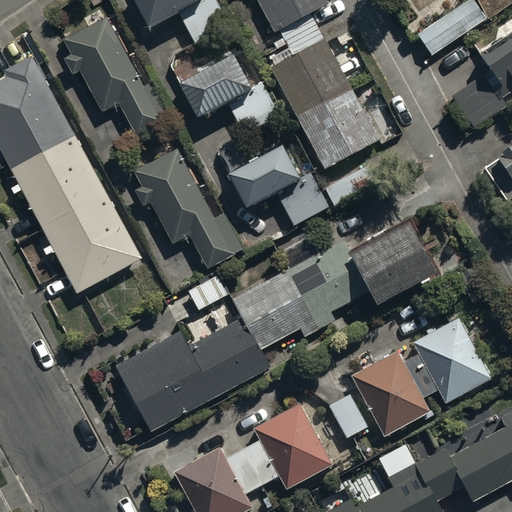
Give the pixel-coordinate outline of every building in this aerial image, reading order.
[(132,0),(148,30),(179,14),(195,45),(228,28),(213,0),(132,0)] [(278,31),(311,13),(330,3),(327,0),(257,0),(275,32),(278,31)] [(464,0),(419,30),(432,50),(487,14),(478,0),(464,0)] [(77,68),(98,108),(115,99),(133,134),(169,116),(149,78),(140,83),(103,13),(58,37),(67,53),(60,56),(69,72),(77,68)] [(311,13),(278,31),(290,54),(269,64),(323,166),(377,138),(311,13)] [(452,92),(474,125),(510,103),(503,92),(511,86),(511,23),(475,47),(488,68),(452,92)] [(237,52),(181,81),(201,118),(229,103),(246,135),(282,116),(265,84),(256,88),(237,52)] [(0,81),(0,144),(77,291),(140,258),(33,54),(4,69),(8,77),(0,81)] [(214,148),(242,204),(271,189),(289,225),(326,207),(308,172),(297,177),(279,141),(245,157),(235,137),(214,148)] [(487,169),(509,203),(511,201),(511,142),(503,149),(507,156),(487,169)] [(148,202),(170,242),(187,233),(205,268),(241,249),(222,213),(213,218),(174,147),(130,171),(138,186),(131,190),(140,206),(148,202)] [(369,159),(323,183),(333,201),(378,178),(369,159)] [(114,362),(149,428),(269,365),(260,347),(299,326),(304,335),(334,319),(329,309),(368,288),(374,299),(436,266),(409,215),(346,248),(342,239),(230,299),(239,315),(188,343),(180,327),(114,362)] [(406,366),(425,401),(439,394),(446,406),(494,380),(461,320),(438,332),(436,330),(428,334),(429,337),(415,345),(421,358),(406,366)] [(425,401),(406,366),(399,353),(353,378),(386,438),(431,413),(425,401)] [(350,389),(328,401),(346,434),(368,422),(350,389)] [(219,442),(174,467),(197,511),(233,511),(251,502),(244,489),(279,471),(286,483),(331,459),(299,400),(254,424),(260,435),(225,453),(219,442)] [(313,511),(444,511),(445,511),(436,496),(464,481),(472,496),(511,474),(511,404),(498,412),(504,422),(450,451),(444,441),(388,471),(394,483),(357,503),(351,492),(313,511)]
